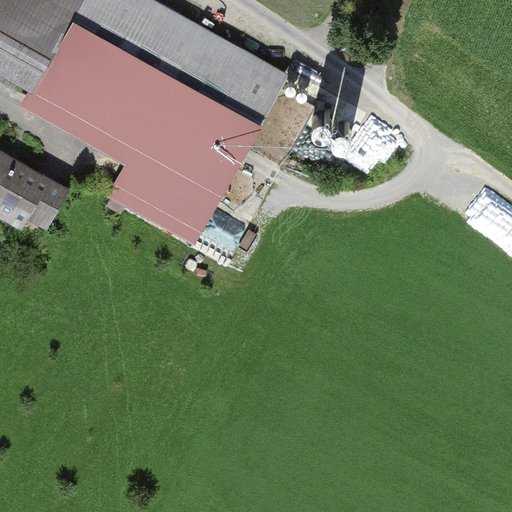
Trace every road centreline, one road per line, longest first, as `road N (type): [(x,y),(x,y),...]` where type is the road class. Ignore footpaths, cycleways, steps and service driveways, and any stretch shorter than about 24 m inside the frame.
road 1 (residential): [(383,98),(233,0)]
road 2 (track): [(511,195),(383,98)]
